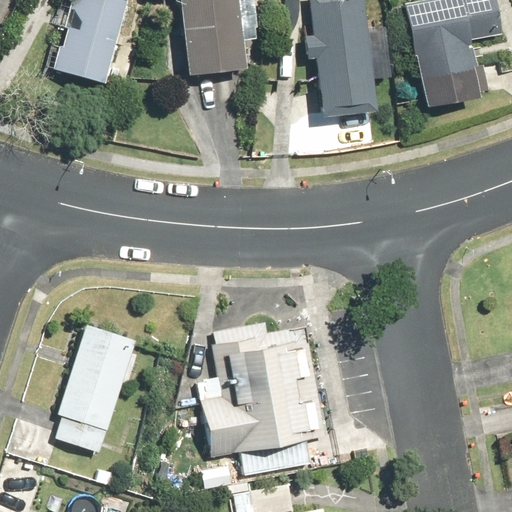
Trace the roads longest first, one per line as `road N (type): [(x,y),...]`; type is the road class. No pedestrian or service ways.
road 1 (tertiary): [(30,199),(226,226),(390,219)]
road 2 (residential): [(443,511),(390,219)]
road 3 (tertiary): [(390,219),(511,180)]
